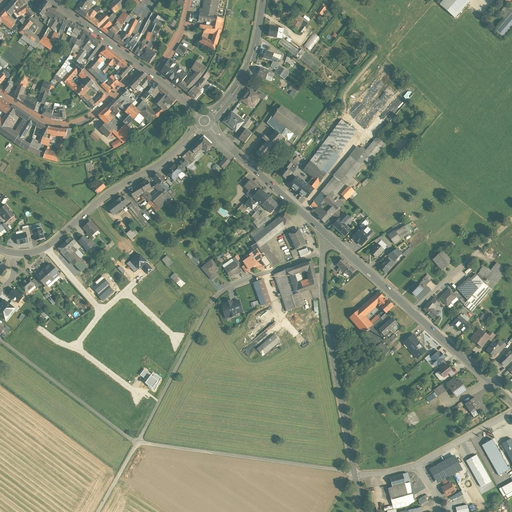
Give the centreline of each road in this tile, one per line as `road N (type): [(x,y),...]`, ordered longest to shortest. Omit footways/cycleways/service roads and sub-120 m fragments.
road 1 (tertiary): [(354,476),(322,304),(322,254)]
road 2 (track): [(137,442),(353,472)]
road 3 (secondary): [(199,127),(45,246)]
road 4 (track): [(0,340),(137,442)]
road 5 (residential): [(0,92),(44,122),(74,124),(140,67)]
road 6 (tertiary): [(330,240),(209,127)]
road 7 (track): [(214,299),(137,442)]
road 8 (tertiary): [(511,402),(411,313)]
